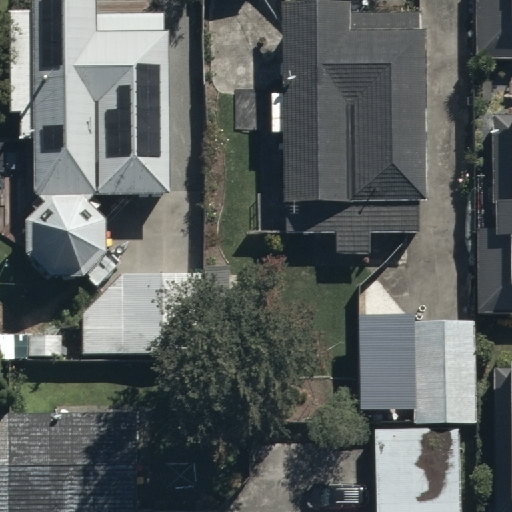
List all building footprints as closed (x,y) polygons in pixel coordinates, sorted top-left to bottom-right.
[(31,0),(31,9),(7,9),(8,109),(18,109),(19,134),(31,134),(32,189),(41,198),(24,216),(24,247),(49,275),(81,271),(103,249),(102,211),(85,197),(93,190),(164,190),(163,12),(94,12),(93,0),(31,0)] [(348,0),(277,0),(279,230),(333,230),(333,250),(368,250),(368,232),(417,232),(417,197),(423,197),(421,9),(348,10),(348,0)] [(511,0),(474,0),(475,56),(511,55),(511,0)] [(475,226),(475,308),(511,307),(511,101),(511,127),(492,127),(492,226),(475,226)] [(194,363),(195,285),(122,284),(80,324),(80,362),(194,363)] [(473,318),(408,318),(408,418),(473,418),(473,318)] [(0,408),(0,511),(135,511),(134,408),(0,408)] [(456,511),(456,444),(374,445),(374,511),(456,511)]
